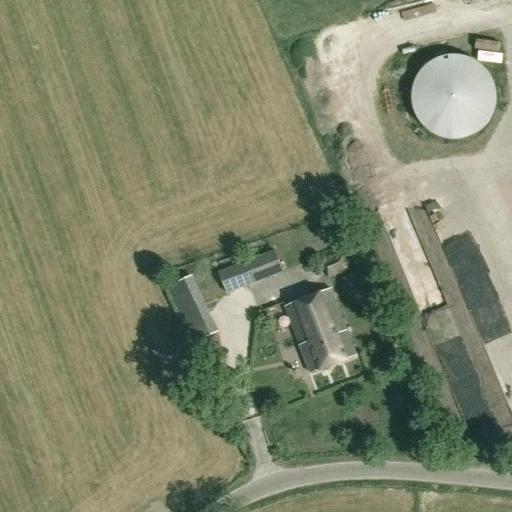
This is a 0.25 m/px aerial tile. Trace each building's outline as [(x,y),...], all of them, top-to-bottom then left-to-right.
[(441,140),(453,142),(465,140),(476,135),(485,127),(492,117),(495,105),(495,93),(492,81),(485,71),(476,63),(465,58),(453,56),(441,58),(430,63),(421,71),(414,81),(411,93),(411,105),(414,117),(421,127),(430,135),(441,140)] [(399,229),(410,252),(425,245),(414,222),(399,229)] [(226,293),(283,271),(275,251),(218,273),(226,293)] [(348,270),(341,253),(321,261),(328,278),(348,270)] [(266,312),(295,299),(285,278),(256,292),(266,312)] [(216,332),(196,289),(174,299),(195,342),(216,332)] [(310,373),(356,355),(331,289),(285,307),(310,373)]
